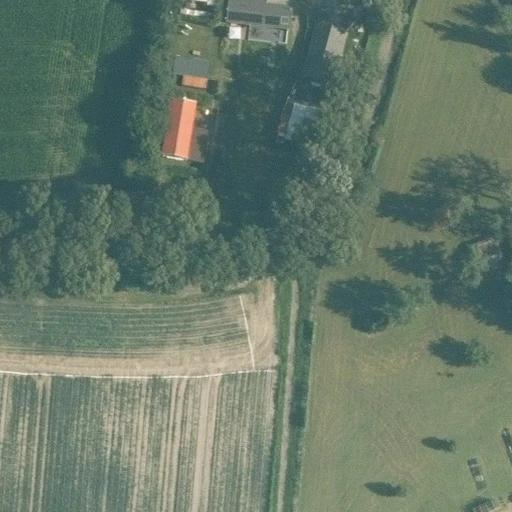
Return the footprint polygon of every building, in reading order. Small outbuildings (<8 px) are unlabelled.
[(241,0),(229,0),(227,24),(290,31),(293,6),(288,5),(288,0),(268,0),(268,3),(241,0)] [(345,36),(318,29),(304,81),(331,88),(345,36)] [(173,58),(170,75),(206,81),(209,63),(173,58)] [(181,79),(181,87),(205,89),(206,81),(181,79)] [(265,101),(260,144),(310,151),(316,107),(265,101)] [(190,128),(194,107),(167,102),(157,158),(203,167),(209,132),(190,128)] [(286,178),(287,164),(254,162),(253,176),(286,178)] [(469,251),(481,279),(501,270),(489,242),(469,251)]
